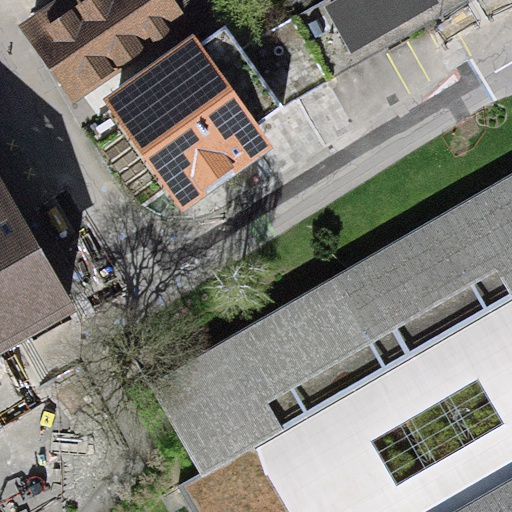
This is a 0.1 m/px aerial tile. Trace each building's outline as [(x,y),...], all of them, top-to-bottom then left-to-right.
[(176,35),(216,10),(209,0),(57,0),(59,2),(33,19),(78,89),(172,29),(176,35)] [(353,0),(375,40),(435,6),(431,0),(353,0)] [(322,6),(256,46),(289,101),(355,61),(322,6)] [(194,62),(125,112),(177,183),(245,133),(194,62)] [(0,343),(77,300),(0,162),(0,343)] [(511,511),(511,178),(154,384),(204,471),(181,484),(196,511),(511,511)]
